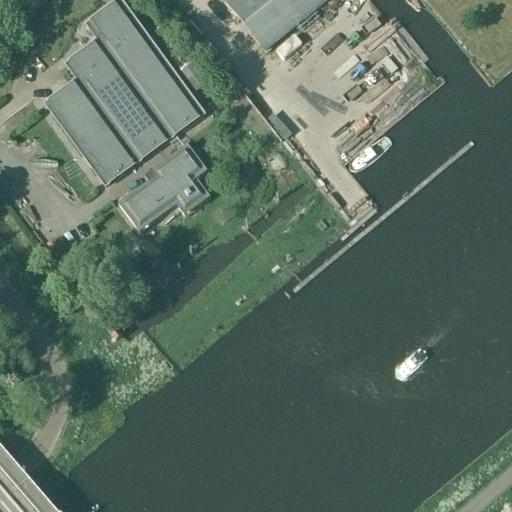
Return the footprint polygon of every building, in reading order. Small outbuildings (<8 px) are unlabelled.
[(230,0),(224,5),(265,55),(331,0),(230,0)] [(45,107),(105,190),(204,118),(120,3),(86,28),(98,44),(66,68),(78,84),(45,107)] [(207,175),(187,147),(150,174),(154,180),(117,207),(139,236),(176,209),(184,220),(210,201),(196,183),(207,175)] [(75,293),(86,307),(94,300),(83,286),(75,293)] [(111,338),(115,343),(121,340),(116,334),(111,338)]
